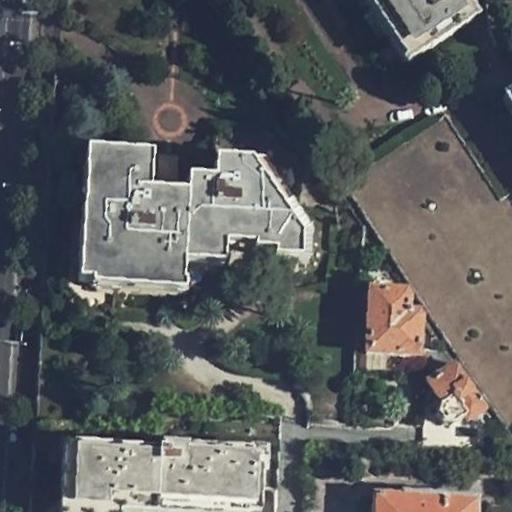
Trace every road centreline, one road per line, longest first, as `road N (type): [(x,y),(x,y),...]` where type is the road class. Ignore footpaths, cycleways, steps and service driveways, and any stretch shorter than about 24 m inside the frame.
road 1 (residential): [(289,511),(296,463),(500,473)]
road 2 (unknown): [(314,0),(363,69),(382,86),(421,100)]
road 3 (secondary): [(6,0),(0,127)]
